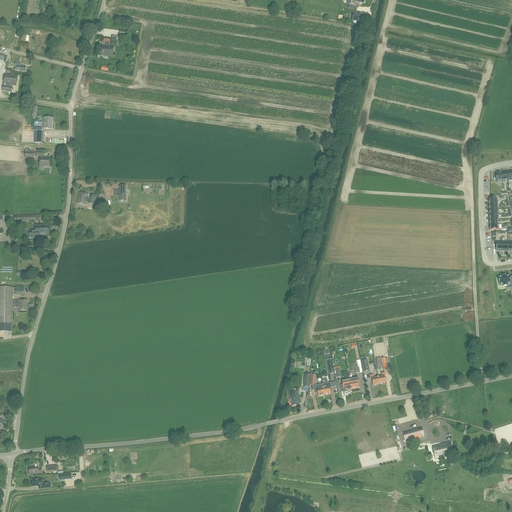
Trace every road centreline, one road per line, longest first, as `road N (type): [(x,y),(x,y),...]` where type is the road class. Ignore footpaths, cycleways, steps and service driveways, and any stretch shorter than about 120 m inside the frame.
road 1 (unclassified): [(12,453),(206,434),(511,375)]
road 2 (unclassified): [(12,453),(26,355),(62,238),(77,75),(102,0)]
road 3 (track): [(482,381),(468,145),(490,59)]
road 4 (residential): [(511,162),(480,173),(486,262),(511,261)]
